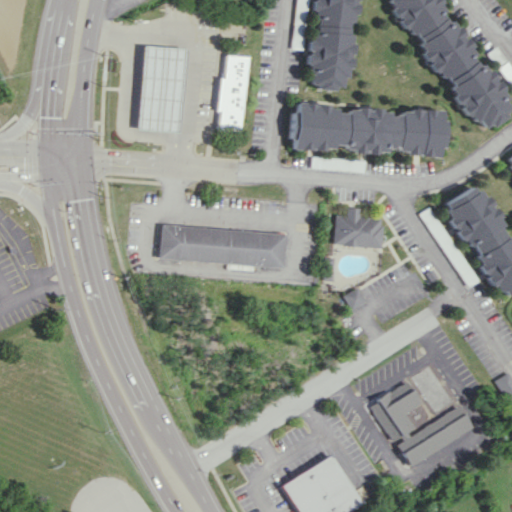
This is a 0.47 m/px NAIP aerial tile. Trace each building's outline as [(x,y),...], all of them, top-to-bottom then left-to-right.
[(300,0),(297,0),(289,0),(288,38),(299,39),(300,0)] [(347,65),(348,58),(347,58),(348,46),(344,28),(344,22),(347,21),(352,11),(352,0),(306,0),(306,21),(308,22),(309,28),(303,41),(303,47),(304,52),(302,56),(302,58),(307,77),(306,83),(320,89),(324,89),(339,86),(339,82),(347,65)] [(452,90),(456,102),(473,122),(478,120),(484,127),(495,123),(511,110),(507,104),(501,88),(474,56),(469,43),(442,10),(438,0),(387,0),(392,13),(410,34),(414,33),(416,36),(424,56),(452,90)] [(178,48),(138,45),(131,127),(172,130),(178,48)] [(239,56),(217,55),(216,76),(212,76),(210,129),(235,130),(239,56)] [(440,110),(399,109),(394,117),(376,108),(346,107),(343,112),(337,112),(320,103),(292,102),(292,106),(286,116),(286,138),(289,140),(289,149),(329,150),(332,144),(338,145),(353,153),(379,154),(382,147),(393,148),(407,155),(437,156),(437,153),(442,143),(443,120),(440,119),(440,110)] [(442,201),(490,298),(511,286),(511,250),(478,183),(442,201)] [(428,206),(418,212),(464,285),(474,279),(428,206)] [(334,214),(333,245),(380,246),(380,217),(358,216),(358,207),(345,207),(345,214),(334,214)] [(158,223),(283,233),(280,267),(155,257),(158,223)] [(325,256),(323,279),(332,279),(334,257),(325,256)] [(430,268),(424,272),(428,280),(435,276),(430,268)] [(356,286),(342,295),(351,308),(364,300),(356,286)] [(489,380),(502,371),(511,385),(511,402),(507,406),(489,380)] [(400,410),(415,402),(404,382),(365,402),(385,440),(409,428),(400,410)] [(404,465),(467,428),(454,406),(391,442),(404,465)] [(339,511),(357,499),(328,454),(279,486),(296,511),(339,511)]
